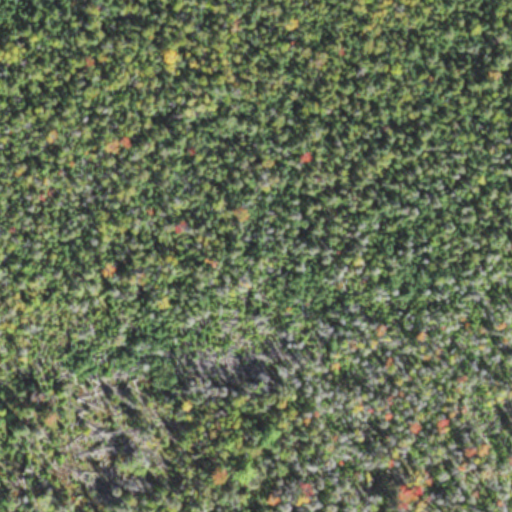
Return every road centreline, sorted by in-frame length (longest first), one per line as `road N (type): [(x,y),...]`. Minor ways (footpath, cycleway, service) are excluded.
road 1 (track): [(0,118),(511,97)]
road 2 (track): [(162,110),(416,386)]
